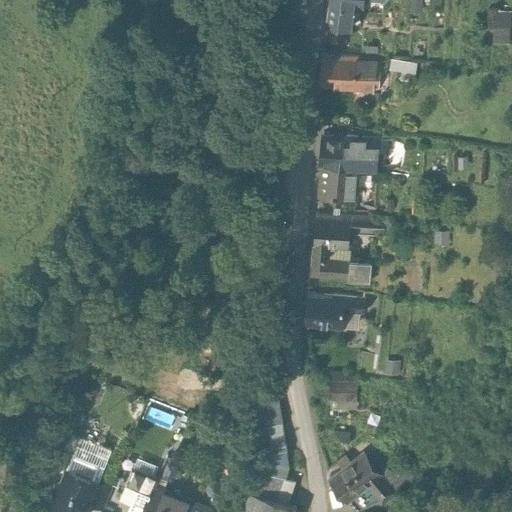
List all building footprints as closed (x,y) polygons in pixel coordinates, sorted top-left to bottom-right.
[(364,2),(364,0),(329,0),(328,19),(351,22),(354,0),(364,2)] [(392,45),(389,58),(416,64),(419,51),(392,45)] [(320,79),(375,85),(378,52),(346,49),(346,51),(323,49),(320,79)] [(324,129),(322,159),(359,162),(376,163),(378,131),(348,129),(348,131),(324,129)] [(356,192),(359,162),(322,159),(320,189),(356,192)] [(339,211),(317,209),(312,268),(370,273),(372,255),(336,252),(337,241),(349,242),(351,224),(384,226),(385,213),(340,209),(339,211)] [(307,319),(343,322),(344,303),(363,305),(365,290),(333,288),(333,291),(310,289),(307,319)] [(329,391),(359,392),(359,372),(330,371),(329,391)] [(359,402),(359,392),(329,391),(333,401),(359,402)] [(278,393),(254,396),(264,454),(262,459),(290,467),(288,449),(278,393)] [(68,511),(86,511),(90,502),(100,481),(99,481),(99,480),(112,447),(82,435),(64,479),(58,482),(55,488),(57,495),(53,505),(68,511)] [(329,477),(348,500),(368,484),(381,499),(416,471),(401,453),(394,459),(397,463),(390,469),(385,463),(379,468),(363,449),(329,477)] [(127,511),(128,511),(142,511),(154,485),(155,485),(158,479),(154,478),(158,468),(136,459),(121,496),(132,501),(127,511)] [(285,479),(290,467),(262,459),(258,471),(285,479)] [(295,511),(296,510),(288,506),(295,482),(285,479),(258,471),(242,511),(295,511)] [(113,485),(99,480),(99,481),(100,481),(90,502),(103,508),(113,485)] [(208,511),(210,508),(155,485),(154,485),(142,511),(208,511)]
